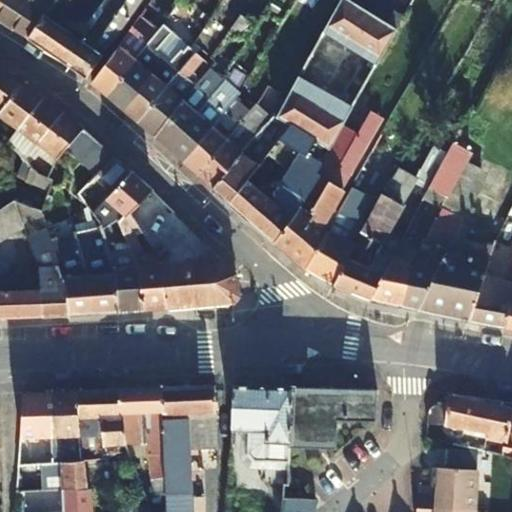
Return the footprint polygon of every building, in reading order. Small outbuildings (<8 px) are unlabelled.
[(0,0),(0,22),(9,28),(23,5),(21,3),(22,0),(0,0)] [(26,0),(23,5),(9,28),(24,37),(41,14),(46,7),(51,0),(26,0)] [(103,0),(81,30),(77,37),(41,14),(24,37),(84,75),(136,0),(103,0)] [(348,0),(337,0),(321,30),(373,64),(392,29),(348,0)] [(77,37),(81,30),(46,7),(41,14),(77,37)] [(138,11),(91,78),(106,93),(134,56),(141,45),(146,40),(156,28),(138,11)] [(168,28),(161,23),(156,28),(146,40),(154,46),(168,28)] [(178,68),(193,50),(185,44),(170,62),(178,68)] [(158,60),(141,45),(134,56),(150,70),(158,60)] [(193,50),(178,68),(186,75),(201,57),(193,50)] [(134,56),(106,93),(121,106),(150,70),(134,56)] [(395,58),(378,88),(391,98),(409,67),(395,58)] [(182,97),(153,134),(168,147),(222,77),(207,65),(189,88),(182,97)] [(0,108),(19,83),(2,70),(0,72),(0,108)] [(150,70),(121,106),(137,120),(166,84),(150,70)] [(172,75),(166,84),(137,120),(153,134),(182,97),(189,88),(172,75)] [(350,107),(297,76),(292,84),(277,111),(275,115),(287,122),(314,137),(305,154),(276,136),(224,197),(270,238),(318,174),(314,171),(328,145),(350,107)] [(168,147),(182,160),(231,98),(239,89),(222,77),(168,147)] [(269,106),(277,111),(292,84),(284,79),(269,106)] [(19,83),(0,108),(0,119),(16,131),(40,98),(19,83)] [(231,98),(182,160),(197,173),(252,103),(245,97),(238,104),(231,98)] [(40,98),(16,131),(35,145),(60,113),(40,98)] [(267,116),(252,103),(197,173),(211,186),(240,149),(267,116)] [(304,267),(327,226),(321,223),(341,189),(340,186),(380,117),(366,108),(340,153),(326,178),(308,209),(311,212),(287,253),(304,267)] [(240,149),(211,186),(224,197),(276,136),(287,122),(275,115),(270,112),(267,116),(240,149)] [(35,145),(55,159),(79,127),(60,113),(35,145)] [(287,122),(276,136),(305,154),(314,137),(287,122)] [(440,207),(459,217),(462,218),(480,181),(478,173),(461,164),(469,150),(463,147),(469,136),(457,129),(421,196),(440,207)] [(318,174),(326,178),(340,153),(328,145),(314,171),(318,174)] [(148,190),(113,157),(74,196),(85,206),(99,227),(112,221),(114,225),(121,217),(123,219),(126,216),(148,190)] [(270,238),(287,253),(311,212),(308,209),(326,178),(318,174),(270,238)] [(500,193),(511,198),(511,180),(510,185),(505,182),(500,193)] [(141,236),(153,253),(159,261),(164,308),(236,303),(234,273),(219,258),(183,261),(155,224),(169,208),(148,190),(126,216),(141,236)] [(327,226),(304,267),(331,284),(353,241),(345,237),(365,200),(347,190),(327,226)] [(367,298),(381,271),(362,263),(374,240),(379,241),(398,203),(380,191),(359,229),(353,241),(331,284),(333,286),(367,298)] [(0,319),(40,317),(36,273),(12,274),(10,270),(0,271),(0,240),(22,228),(13,202),(0,209),(0,319)] [(396,305),(417,309),(444,250),(459,217),(440,207),(422,239),(413,256),(396,305)] [(141,236),(126,216),(123,219),(121,217),(114,225),(116,227),(125,244),(141,236)] [(466,320),(466,318),(482,271),(491,245),(500,226),(495,223),(489,236),(469,228),(457,252),(444,250),(417,309),(466,320)] [(100,232),(73,235),(85,278),(86,278),(89,314),(115,312),(112,274),(105,249),(100,232)] [(422,239),(400,235),(391,250),(413,256),(422,239)] [(466,318),(502,325),(511,287),(511,240),(494,275),(482,271),(466,318)] [(135,265),(130,255),(126,248),(105,249),(112,274),(115,312),(139,311),(135,265)] [(35,265),(36,273),(40,317),(66,316),(64,279),(55,265),(43,266),(43,259),(40,249),(30,250),(35,265)] [(381,271),(367,298),(396,305),(413,256),(391,250),(381,271)] [(153,253),(130,255),(135,265),(139,311),(164,308),(159,261),(153,253)] [(85,278),(64,279),(66,316),(89,314),(86,278),(85,278)] [(511,287),(502,325),(511,327),(511,287)] [(234,388),(231,429),(246,430),(246,453),(252,460),(288,462),(289,445),(293,388),(234,385),(234,388)] [(212,386),(159,387),(159,391),(160,420),(184,419),(184,420),(213,419),(212,386)] [(117,392),(118,415),(145,414),(146,453),(151,495),(162,495),(160,420),(159,391),(159,387),(117,389),(117,392)] [(289,445),(314,446),(316,415),(332,416),(367,416),(372,412),(374,409),(375,393),(375,389),(293,387),(293,388),(289,445)] [(85,488),(91,488),(106,488),(102,445),(120,445),(118,415),(117,392),(117,389),(74,391),(74,393),(76,463),(84,462),(85,488)] [(45,395),(47,436),(48,455),(49,462),(49,464),(74,463),(76,463),(74,393),(74,391),(45,392),(45,395)] [(21,393),(18,437),(47,436),(45,395),(45,392),(21,393)] [(444,444),(456,447),(458,434),(501,443),(500,455),(511,457),(511,408),(446,395),(444,405),(435,403),(428,406),(426,423),(446,427),(444,444)] [(316,415),(314,446),(331,447),(333,420),(371,421),(372,412),(367,416),(332,416),(316,415)] [(160,420),(162,495),(175,495),(175,511),(188,511),(186,448),(213,448),(213,419),(184,420),(184,419),(160,420)] [(414,494),(413,511),(416,511),(438,511),(472,511),(474,471),(464,470),(466,452),(444,450),(443,469),(431,468),(430,496),(414,494)] [(19,467),(39,465),(49,464),(49,462),(48,455),(17,456),(16,467),(19,467)] [(74,463),(49,464),(39,465),(41,489),(59,489),(82,488),(85,488),(84,462),(76,463),(74,463)] [(82,488),(59,489),(60,511),(91,511),(91,488),(85,488),(82,488)] [(162,511),(175,511),(175,495),(162,495),(162,511)] [(280,497),(279,511),(310,511),(311,509),(312,499),(299,499),(281,497),(280,497)]
